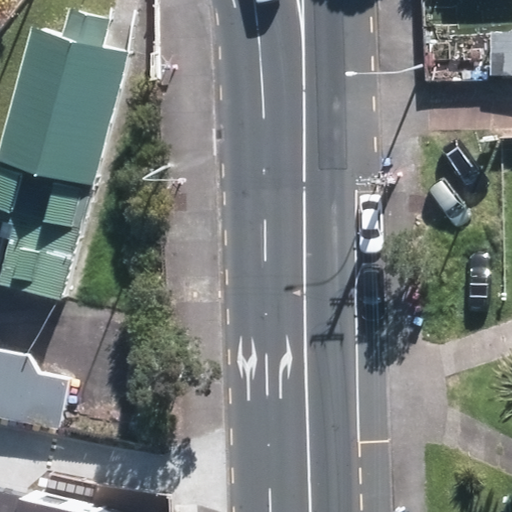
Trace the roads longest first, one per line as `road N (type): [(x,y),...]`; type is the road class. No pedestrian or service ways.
road 1 (primary): [(302,226),(311,511)]
road 2 (primary): [(302,226),(252,0)]
road 3 (primary): [(312,0),(302,226)]
